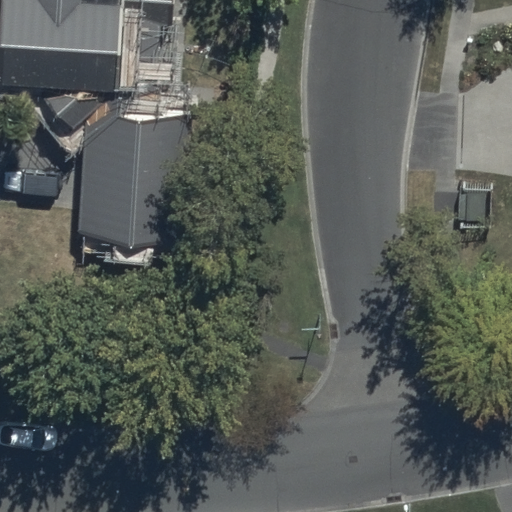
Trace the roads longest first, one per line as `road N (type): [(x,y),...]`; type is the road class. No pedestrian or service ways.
road 1 (residential): [(405,449),(377,339),(353,135),(370,0)]
road 2 (residential): [(405,449),(189,477),(0,467)]
